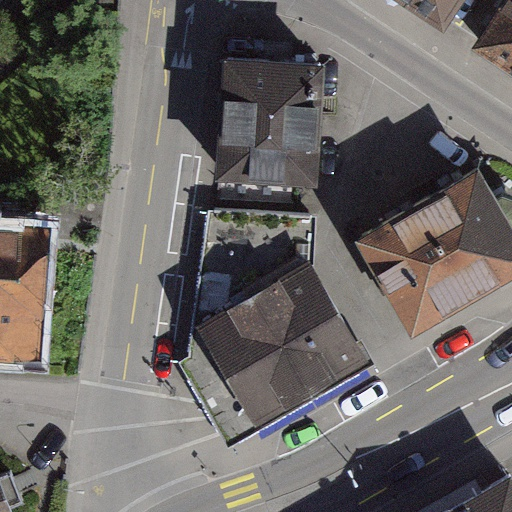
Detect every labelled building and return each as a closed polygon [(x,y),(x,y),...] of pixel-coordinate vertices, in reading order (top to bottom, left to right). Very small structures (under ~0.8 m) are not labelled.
[(392,0),(435,28),(453,0),(392,0)] [(511,0),(501,0),(470,45),(511,74),(511,0)] [(321,191),(329,73),(229,66),(221,184),(321,191)] [(511,285),(511,227),(487,183),(358,255),(408,344),(511,285)] [(202,235),(224,300),(279,281),(256,216),(202,235)] [(0,361),(37,364),(44,236),(0,233),(0,361)] [(365,366),(313,271),(201,334),(244,408),(256,429),(365,366)] [(0,511),(21,511),(1,458),(0,458),(0,511)] [(511,511),(511,492),(501,474),(438,511),(511,511)]
